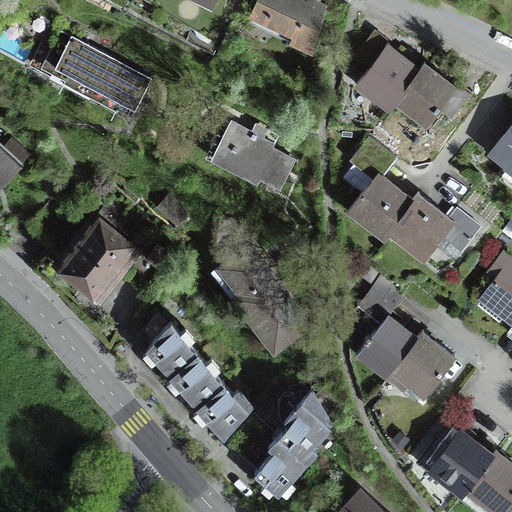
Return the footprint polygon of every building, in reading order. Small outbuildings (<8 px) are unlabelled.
[(307,3),(299,0),(258,0),(253,12),(294,33),(291,40),(311,50),(324,8),(308,1),(307,3)] [(151,76),(71,33),(55,65),(56,65),(51,75),(55,77),(53,80),(82,96),(84,93),(88,95),(90,92),(130,113),(130,114),(132,115),(140,100),(139,99),(151,76)] [(395,100),(419,68),(376,35),(358,59),(369,68),(363,76),(395,100)] [(425,61),(419,68),(395,100),(427,124),(440,107),(452,116),(470,93),(456,82),(455,84),(425,61)] [(233,142),(225,157),(260,175),(259,176),(280,187),(289,169),(288,169),(294,158),(271,145),(273,142),(236,122),(227,138),(233,142)] [(511,123),(490,151),(511,168),(511,123)] [(389,231),(393,225),(413,199),(382,175),(397,156),(369,133),(349,159),(354,162),(344,175),(363,190),(353,203),(389,231)] [(3,144),(0,141),(0,173),(6,179),(22,161),(20,159),(28,150),(10,135),(3,144)] [(413,199),(393,225),(429,252),(452,222),(471,236),(480,224),(457,206),(449,217),(418,193),(413,199)] [(169,196),(160,205),(177,221),(186,211),(169,196)] [(50,200),(30,223),(53,242),(73,220),(50,200)] [(120,220),(104,207),(61,260),(99,290),(133,248),(112,231),(120,220)] [(146,244),(126,268),(149,286),(168,262),(146,244)] [(249,246),(223,265),(243,291),(243,292),(280,341),(306,321),(249,246)] [(511,256),(503,250),(489,269),(496,275),(483,292),(484,292),(480,298),(481,299),(478,303),(500,320),(507,310),(511,313),(511,256)] [(380,273),(371,284),(395,303),(404,292),(380,273)] [(181,331),(171,320),(170,321),(157,310),(143,326),(155,336),(146,346),(148,348),(143,352),(151,362),(156,358),(170,374),(198,351),(189,341),(194,337),(185,327),(181,331)] [(417,336),(386,312),(360,345),(391,369),(417,336)] [(417,336),(391,369),(387,374),(403,386),(412,376),(427,388),(454,355),(422,330),(417,336)] [(206,361),(198,351),(170,374),(172,376),(167,380),(175,390),(180,386),(197,406),(225,382),(215,371),(220,367),(211,357),(206,361)] [(233,392),(225,382),(197,406),(199,407),(194,412),(202,421),(207,417),(224,437),(253,404),(238,387),(233,392)] [(286,426),(279,434),(308,460),(318,449),(312,445),(331,424),(325,420),(329,416),(312,388),(302,399),(292,391),(284,391),(281,394),(280,397),(279,400),(278,402),(278,405),(278,409),(278,411),(279,414),(280,417),(281,419),(283,423),(286,426)] [(279,434),(255,412),(228,441),(257,468),(255,471),(266,481),(262,486),(270,493),(274,488),(279,493),(282,490),(287,494),(296,484),(291,480),(308,460),(279,434)] [(465,490),(470,483),(492,454),(487,450),(495,440),(487,434),(479,444),(462,431),(464,428),(449,417),(416,459),(430,470),(434,466),(465,490)] [(511,463),(495,451),(492,454),(470,483),(502,508),(511,495),(511,463)] [(375,500),(366,491),(361,496),(345,511),(378,511),(371,505),(375,500)]
